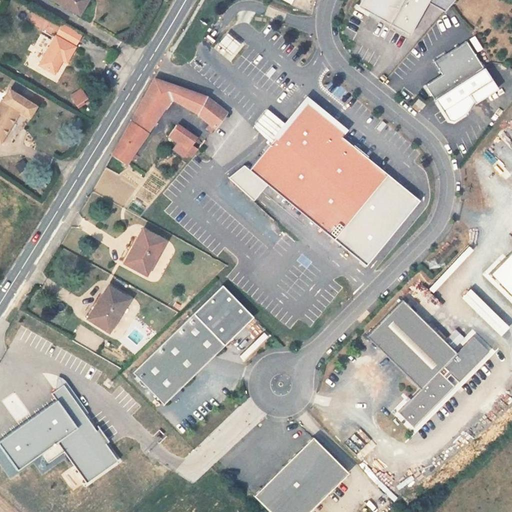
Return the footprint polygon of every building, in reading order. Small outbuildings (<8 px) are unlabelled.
[(54,0),(79,15),(87,0),(54,0)] [(361,0),(357,8),(390,25),(403,0),(361,0)] [(403,0),(390,25),(409,35),(427,2),(443,11),(452,0),(403,0)] [(66,62),(83,34),(63,23),(39,65),(54,74),(62,60),(66,62)] [(239,43),(225,32),(216,43),(230,54),(239,43)] [(425,85),(434,99),(483,67),(467,41),(434,61),(442,74),(425,85)] [(483,67),(434,99),(447,120),(452,121),(464,114),(473,101),(469,95),(491,80),(484,67),(483,67)] [(206,97),(154,79),(112,154),(126,163),(170,98),(198,114),(206,97)] [(491,80),(469,95),(473,101),(474,103),(497,89),(491,80)] [(69,96),(76,106),(87,97),(80,88),(69,96)] [(28,118),(35,107),(9,90),(0,104),(0,142),(0,143),(19,113),(28,118)] [(226,113),(206,97),(198,114),(215,128),(226,113)] [(418,99),(414,103),(422,109),(425,105),(418,99)] [(419,202),(387,175),(341,138),(345,133),(306,101),(282,130),(275,138),(248,171),(266,186),(333,241),(365,267),(419,202)] [(257,122),(275,138),(282,130),(264,114),(257,122)] [(177,124),(169,136),(178,143),(187,150),(191,145),(196,137),(177,124)] [(197,149),(191,145),(187,150),(178,143),(173,150),(183,156),(184,155),(187,157),(189,154),(192,157),(197,149)] [(242,166),(225,175),(253,201),(266,186),(248,171),(242,166)] [(182,187),(175,180),(163,194),(171,201),(182,187)] [(146,275),(164,241),(142,229),(132,247),(133,248),(125,263),(146,275)] [(125,263),(133,248),(132,247),(130,246),(122,261),(125,263)] [(511,250),(489,274),(511,296),(511,250)] [(108,332),(128,300),(108,286),(96,304),(98,304),(88,319),(108,332)] [(459,297),(494,329),(503,320),(467,288),(459,297)] [(420,390),(398,412),(414,428),(455,387),(447,379),(439,371),(457,354),(402,300),(366,337),(420,390)] [(94,302),(85,317),(88,319),(98,304),(96,304),(94,302)] [(193,313),(132,373),(163,405),(224,346),(193,313)] [(439,371),(447,379),(451,375),(459,383),(489,352),(473,337),(457,354),(439,371)] [(85,482),(115,460),(103,443),(105,441),(61,380),(58,382),(51,372),(46,376),(54,388),(49,392),(54,399),(0,437),(0,453),(2,452),(15,471),(41,452),(46,459),(61,448),(85,482)] [(253,497),(268,511),(308,511),(347,474),(312,439),(253,497)]
